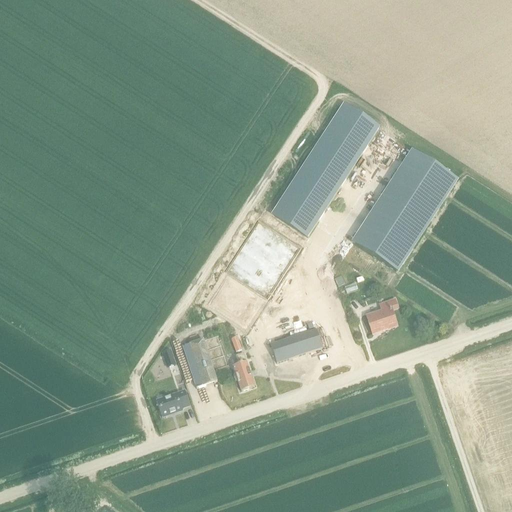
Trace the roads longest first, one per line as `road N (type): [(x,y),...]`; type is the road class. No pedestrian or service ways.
road 1 (track): [(193,0),(323,84),(137,379),(159,447)]
road 2 (unclassified): [(0,499),(511,327)]
